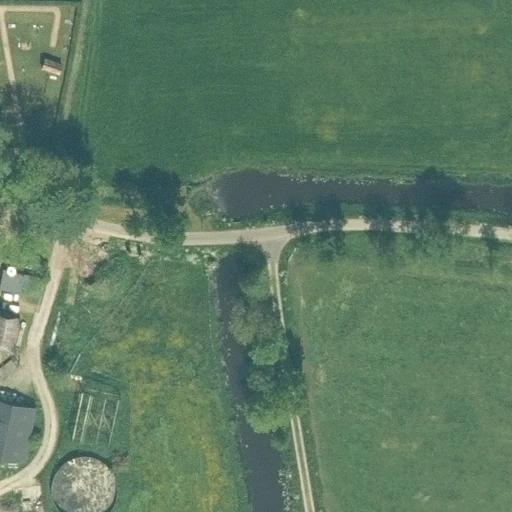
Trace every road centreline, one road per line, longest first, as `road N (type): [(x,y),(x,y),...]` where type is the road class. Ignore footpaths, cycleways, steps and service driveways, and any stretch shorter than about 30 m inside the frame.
road 1 (track): [(267,232),(308,511)]
road 2 (unclassified): [(267,232),(160,237),(0,204)]
road 3 (unclassified): [(267,232),(361,224),(511,233)]
